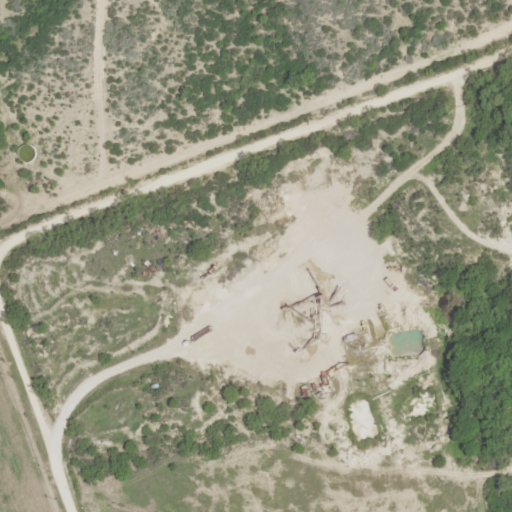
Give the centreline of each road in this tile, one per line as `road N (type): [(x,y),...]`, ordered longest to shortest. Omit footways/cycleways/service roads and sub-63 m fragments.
road 1 (track): [(511,53),(235,157),(0,231)]
road 2 (track): [(76,511),(0,294)]
